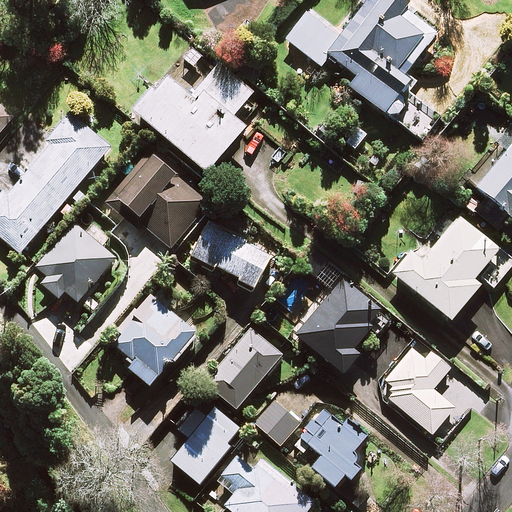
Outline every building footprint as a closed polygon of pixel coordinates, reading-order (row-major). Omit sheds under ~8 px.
[(353,91),(389,117),(415,82),(408,77),(438,35),(407,13),(413,5),(405,0),(387,0),(370,0),(344,36),(311,12),(288,43),(324,69),(331,59),(360,81),(353,91)] [(197,75),(183,63),(138,115),(211,177),(249,131),(235,119),(254,97),(220,68),(215,75),(204,66),(197,75)] [(0,138),(15,121),(0,108),(0,138)] [(71,115),(48,141),(53,146),(44,157),(11,195),(7,192),(0,200),(0,237),(22,256),(112,150),(71,115)] [(466,206),(483,220),(477,227),(486,234),(492,226),(503,236),(511,224),(511,130),(470,183),(479,190),(466,206)] [(215,202),(154,150),(107,205),(140,233),(145,227),(173,251),(215,202)] [(389,213),(375,203),(357,229),(371,238),(380,225),(385,228),(390,221),(385,217),(389,213)] [(511,268),(511,259),(452,212),(429,241),(425,238),(395,276),(455,324),(487,284),(495,290),(511,268)] [(210,222),(192,255),(260,293),(279,260),(210,222)] [(87,235),(76,225),(38,269),(49,279),(43,286),(62,302),(68,294),(80,305),(118,261),(105,249),(114,239),(96,224),(87,235)] [(342,275),(316,252),(303,267),(329,289),(342,275)] [(344,281),(319,312),(298,337),(347,378),(364,357),(357,352),(386,316),(344,281)] [(153,292),(104,343),(154,390),(203,339),(153,292)] [(284,357),(252,331),(207,386),(239,412),(284,357)] [(407,343),(396,335),(385,350),(396,358),(407,343)] [(451,371),(419,344),(387,382),(394,388),(387,397),(396,405),(434,436),(456,410),(434,392),(451,371)] [(302,425),(276,403),(256,425),(282,448),(302,425)] [(208,420),(190,406),(175,426),(193,440),(174,464),(203,487),(233,449),(229,447),(243,430),(217,409),(208,420)] [(357,452),(368,439),(348,422),(344,427),(326,411),(295,446),(303,453),(309,446),(324,459),(315,470),(338,490),(348,478),(354,483),(371,464),(357,452)] [(310,511),(317,504),(264,461),(257,469),(240,456),(219,483),(236,496),(226,509),(230,511),(310,511)] [(372,497),(359,484),(344,499),(357,511),(372,497)]
